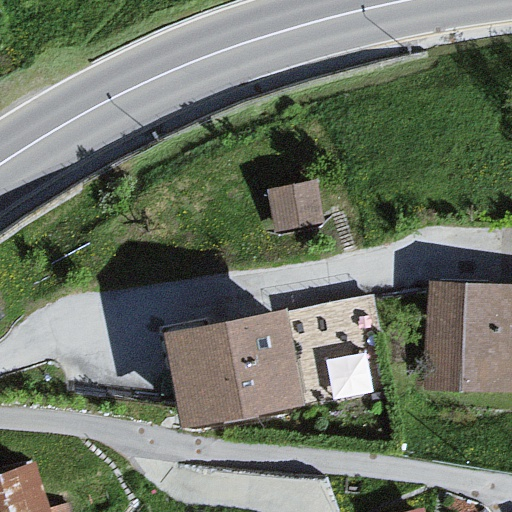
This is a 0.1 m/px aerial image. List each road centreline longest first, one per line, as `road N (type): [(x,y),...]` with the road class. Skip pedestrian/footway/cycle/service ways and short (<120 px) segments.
road 1 (residential): [(0,425),(144,438),(511,496)]
road 2 (secondary): [(0,164),(122,92),(191,63),(401,0)]
